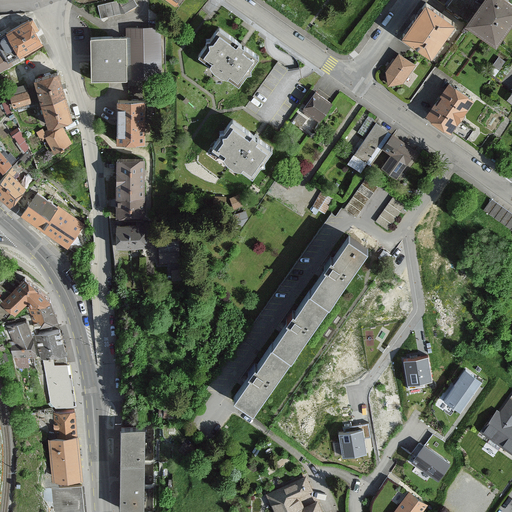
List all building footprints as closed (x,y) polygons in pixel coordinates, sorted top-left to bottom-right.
[(500,49),(511,32),(511,6),(502,0),(490,0),(471,28),(500,49)] [(458,30),(428,8),(404,40),(434,62),(458,30)] [(45,46),(29,19),(5,33),(21,59),(45,46)] [(129,29),(129,39),(130,84),(166,83),(165,28),(129,29)] [(260,61),(220,32),(200,60),(240,88),(260,61)] [(129,39),(92,40),(92,84),(130,84),(129,39)] [(417,67),(399,55),(387,73),(390,87),(404,85),(417,67)] [(59,73),(36,80),(44,104),(66,98),(59,73)] [(453,135),(475,102),(449,85),(428,118),(453,135)] [(13,111),(32,105),(26,87),(7,92),(13,111)] [(333,106),(315,93),(302,112),(320,125),(333,106)] [(66,98),(44,104),(51,128),(73,121),(66,98)] [(147,102),(118,102),(117,148),(146,148),(147,102)] [(393,134),(377,123),(349,165),(365,176),(382,150),(393,134)] [(252,180),(270,156),(232,127),(214,151),(252,180)] [(62,128),(43,139),(53,156),(71,145),(62,128)] [(393,134),(382,150),(392,156),(383,170),(400,181),(419,152),(393,134)] [(0,148),(0,169),(6,175),(11,170),(16,164),(0,148)] [(116,201),(146,201),(147,159),(117,159),(116,201)] [(30,188),(11,170),(6,175),(0,181),(0,193),(13,206),(30,188)] [(376,185),(364,177),(345,208),(357,216),(376,185)] [(88,224),(39,191),(22,216),(71,249),(88,224)] [(404,205),(392,197),(376,220),(388,228),(404,205)] [(511,213),(491,199),(484,209),(511,228),(511,213)] [(146,218),(146,201),(116,201),(116,217),(146,218)] [(146,226),(117,226),(116,252),(145,253),(146,226)] [(348,231),(309,286),(329,300),(368,244),(348,231)] [(24,275),(1,305),(12,314),(19,312),(27,302),(30,307),(49,299),(24,275)] [(309,286),(271,340),(291,354),(329,300),(309,286)] [(59,327),(49,299),(30,307),(35,334),(38,333),(59,327)] [(37,353),(27,319),(5,325),(13,358),(27,355),(37,353)] [(59,327),(38,333),(43,358),(66,352),(59,327)] [(271,340),(234,393),(253,407),(291,354),(271,340)] [(57,408),(74,406),(66,352),(43,358),(51,402),(57,408)] [(27,355),(13,358),(15,368),(29,365),(27,355)] [(433,380),(428,356),(405,360),(410,384),(433,380)] [(487,380),(468,365),(439,409),(454,421),(487,380)] [(511,394),(484,433),(511,453),(511,394)] [(77,430),(75,408),(52,410),(54,433),(77,430)] [(121,461),(145,462),(146,426),(122,425),(121,461)] [(365,449),(361,428),(340,432),(344,453),(365,449)] [(53,477),(81,474),(77,430),(54,433),(48,433),(53,477)] [(450,462),(425,443),(412,460),(437,479),(450,462)] [(145,462),(121,461),(119,507),(143,508),(145,462)] [(324,511),(304,471),(262,492),(272,511),(324,511)] [(84,511),(82,485),(52,487),(53,511),(84,511)] [(409,489),(393,511),(422,511),(429,503),(409,489)]
